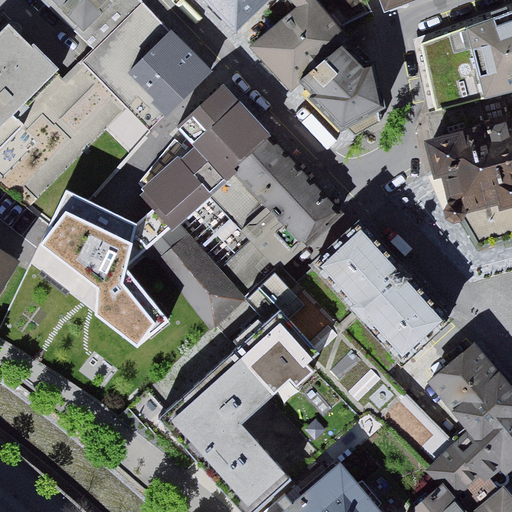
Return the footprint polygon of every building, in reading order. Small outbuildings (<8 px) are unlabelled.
[(116,0),(39,0),(77,38),(116,0)] [(211,0),(240,30),(270,0),(211,0)] [(375,65),(317,0),(285,0),(294,11),(250,50),(289,94),(338,136),(347,131),(360,140),(392,126),(381,113),(384,109),(375,65)] [(378,0),(385,17),(430,0),(378,0)] [(214,72),(145,5),(84,68),(154,134),(214,72)] [(511,11),(422,47),(440,113),(511,93),(511,11)] [(0,127),(55,73),(6,25),(0,31),(0,127)] [(279,135),(226,80),(171,132),(223,187),(236,175),(271,141),(279,135)] [(511,116),(424,141),(431,179),(442,177),(446,218),(489,277),(511,270),(511,116)] [(341,213),(271,141),(236,175),(305,247),(341,213)] [(207,198),(177,164),(141,197),(171,230),(207,198)] [(135,223),(64,193),(41,246),(112,277),(135,223)] [(252,246),(216,205),(192,226),(228,267),(252,246)] [(0,292),(33,238),(0,217),(0,292)] [(400,273),(360,230),(315,270),(358,314),(400,273)] [(246,303),(193,240),(156,271),(209,334),(246,303)] [(444,319),(400,273),(358,314),(403,360),(444,319)] [(313,366),(279,327),(169,423),(247,511),(288,476),(244,426),(313,366)] [(511,474),(511,389),(474,345),(430,384),(470,437),(432,474),(474,508),(511,474)] [(379,511),(340,468),(290,511),(379,511)] [(511,511),(511,496),(504,487),(473,511),(511,511)] [(460,511),(443,490),(416,511),(460,511)]
